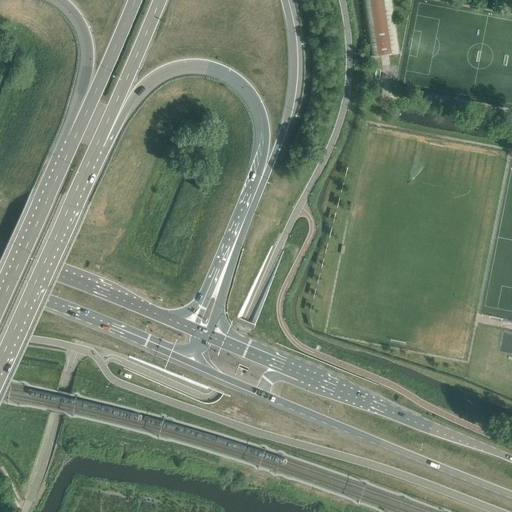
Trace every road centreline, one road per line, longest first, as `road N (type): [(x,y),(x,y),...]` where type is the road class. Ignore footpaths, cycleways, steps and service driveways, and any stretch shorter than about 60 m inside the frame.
road 1 (primary): [(98,143),(145,82),(173,66),(202,63),(236,76),(261,105),(262,175)]
road 2 (primary): [(262,393),(511,494)]
road 3 (primary): [(0,358),(98,143)]
road 4 (primary): [(511,459),(300,373)]
road 5 (primary): [(194,330),(0,253)]
road 6 (primary): [(0,288),(191,363)]
road 7 (primary): [(262,175),(291,103),(294,50),(285,0)]
road 8 (trunk): [(74,137),(0,302)]
road 9 (primary): [(98,143),(159,0)]
road 10 (trunk): [(134,0),(74,137)]
road 11 (trunk): [(61,0),(78,18),(89,50),(74,137)]
road 12 (primary): [(207,335),(247,211)]
road 13 (primary): [(247,211),(194,330)]
